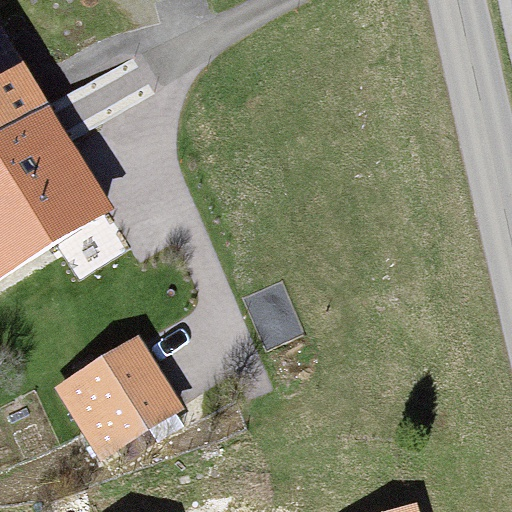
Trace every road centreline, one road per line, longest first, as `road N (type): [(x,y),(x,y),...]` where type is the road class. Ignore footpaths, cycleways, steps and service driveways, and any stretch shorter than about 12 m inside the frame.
road 1 (secondary): [(511,218),(463,0)]
road 2 (unknown): [(264,0),(122,89)]
